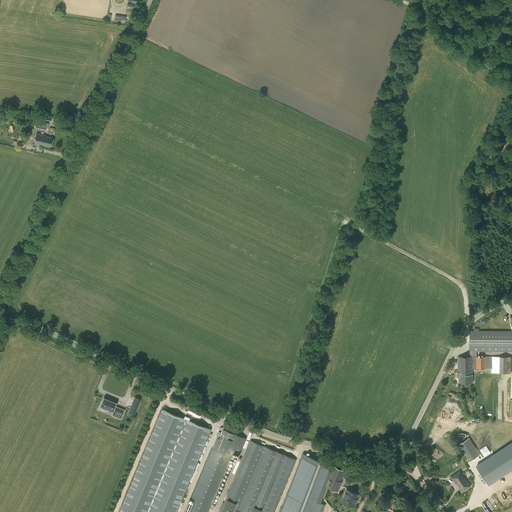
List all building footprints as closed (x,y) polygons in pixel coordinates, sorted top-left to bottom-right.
[(43,134),(46,135),(47,131),(46,131),(48,124),(39,121),(37,129),(44,131),(43,134)] [(50,147),(52,138),(45,136),(45,135),(36,133),(34,144),(37,145),(43,146),(50,147)] [(472,357),(476,357),(476,352),(511,352),(511,351),(511,330),(511,331),(480,331),(471,331),(471,336),(469,336),(469,351),(469,357),(472,357)] [(472,383),(472,369),(472,357),(469,357),(458,357),(458,372),(457,372),(457,377),(459,377),(459,383),(472,383)] [(511,357),(476,357),(472,357),(472,369),(491,369),(491,373),(511,373),(511,357)] [(134,396),(128,412),(134,415),(140,399),(134,396)] [(114,409),(116,403),(104,398),(100,407),(112,412),(113,411),(114,412),(112,415),(121,419),(122,415),(117,413),(118,411),(114,409)] [(176,511),(211,429),(189,420),(190,418),(185,416),(184,418),(162,409),(119,511),(176,511)] [(239,455),(246,438),(233,432),(232,433),(223,429),(220,428),(213,447),(212,447),(190,500),(189,499),(184,511),(207,511),(233,452),(239,455)] [(470,460),(480,454),(469,437),(460,443),(470,460)] [(219,511),(274,511),(296,459),(250,440),(224,503),(222,502),(219,511),(220,511),(219,511)] [(511,469),(511,463),(502,448),(477,465),(490,484),(511,469)] [(324,486),(332,465),(302,454),(282,507),(281,507),(278,511),(321,511),(324,504),(320,502),(326,486),(324,486)] [(341,482),(345,471),(332,465),(324,486),(326,486),(338,491),(341,482)] [(459,471),(452,476),(450,477),(453,481),(455,480),(462,491),(470,486),(459,471)] [(354,507),(359,494),(346,489),(341,502),(354,507)]
